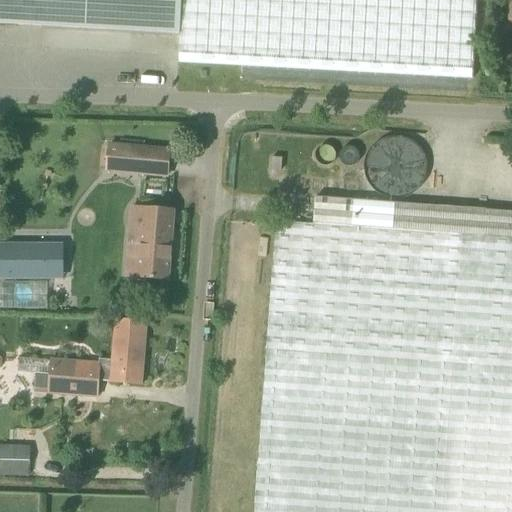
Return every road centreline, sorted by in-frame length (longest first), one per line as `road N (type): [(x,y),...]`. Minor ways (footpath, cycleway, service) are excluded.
road 1 (unclassified): [(182,511),(215,102)]
road 2 (unclassified): [(215,102),(511,117)]
road 3 (unclassified): [(0,101),(215,102)]
